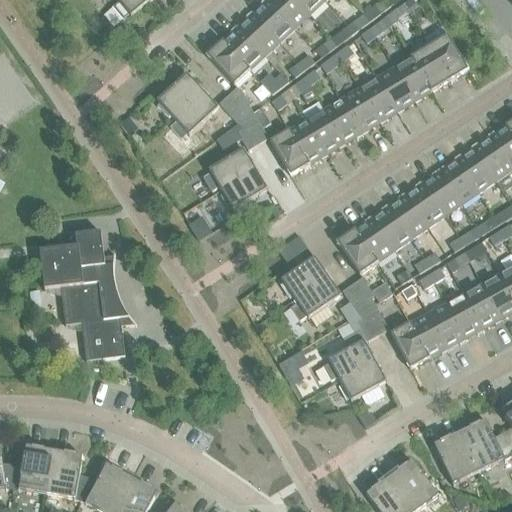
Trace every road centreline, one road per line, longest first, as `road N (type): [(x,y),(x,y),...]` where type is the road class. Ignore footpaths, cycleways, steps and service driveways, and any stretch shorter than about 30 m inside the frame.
road 1 (residential): [(257,252),(511,87)]
road 2 (residential): [(0,408),(29,406),(136,434),(241,502)]
road 3 (residential): [(369,447),(511,363)]
